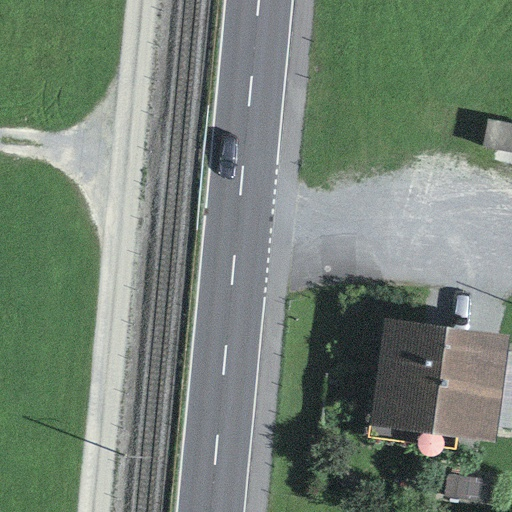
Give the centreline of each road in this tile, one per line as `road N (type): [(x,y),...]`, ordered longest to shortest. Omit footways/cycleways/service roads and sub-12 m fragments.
road 1 (track): [(140,0),(89,511)]
road 2 (secondary): [(255,0),(206,511)]
road 3 (track): [(234,223),(328,228),(470,200),(511,218)]
road 4 (track): [(126,150),(0,140)]
